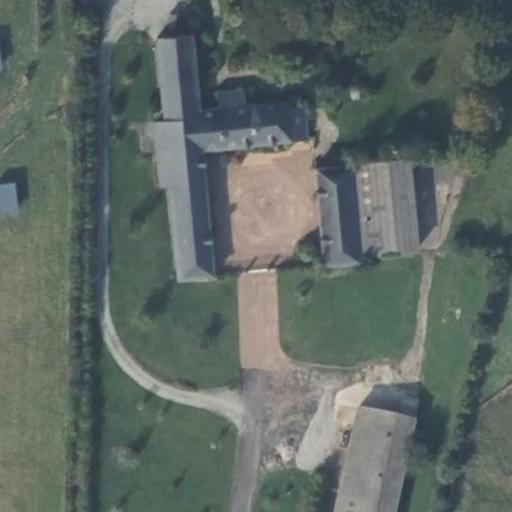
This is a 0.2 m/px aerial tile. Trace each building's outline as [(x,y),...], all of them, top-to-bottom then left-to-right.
[(304,141),(302,109),(288,111),(287,103),(243,107),(241,92),(216,95),(218,115),(196,118),(187,32),(151,34),(159,121),(150,123),(156,188),(165,187),(175,280),(211,278),(201,151),(304,141)] [(348,97),(366,96),(365,88),(362,84),(355,83),(350,83),(346,86),(348,97)] [(418,259),(415,168),(358,170),(361,261),(418,259)] [(361,261),(358,170),(322,172),(325,269),(361,267),(361,261)] [(0,214),(18,213),(15,181),(0,183),(0,214)] [(391,511),(413,422),(355,408),(330,511),(391,511)]
